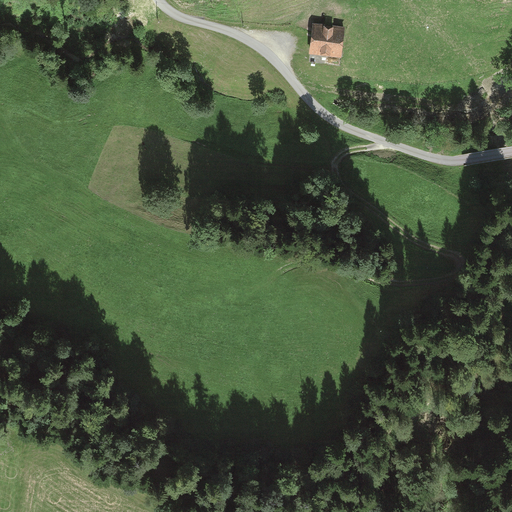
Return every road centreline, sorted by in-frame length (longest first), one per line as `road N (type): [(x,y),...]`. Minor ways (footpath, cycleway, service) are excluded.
road 1 (track): [(281,272),(314,262),(405,283),(459,269),(456,256),(401,231),(341,184),(335,162),(342,153),(392,144)]
road 2 (unclassified): [(158,0),(259,47),(324,114),(350,129),(447,160),(511,151)]
